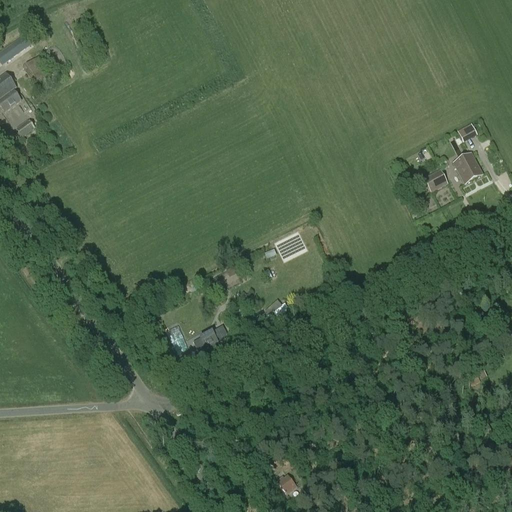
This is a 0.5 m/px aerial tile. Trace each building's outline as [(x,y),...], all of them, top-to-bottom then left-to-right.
[(0,67),(1,69),(32,47),(26,39),(0,56),(0,67)] [(33,86),(52,73),(41,57),(22,69),(33,86)] [(0,80),(0,108),(5,115),(21,103),(14,92),(17,90),(6,76),(0,80)] [(29,122),(16,131),(22,139),(35,130),(29,122)] [(466,144),(480,135),(473,125),(460,133),(466,144)] [(465,187),(483,178),(472,156),(453,166),(465,187)] [(431,195),(448,186),(440,173),(424,181),(431,195)] [(270,324),(289,312),(285,306),(282,308),(278,303),(264,315),(267,318),(266,318),(270,324)] [(219,347),(212,334),(193,345),(199,355),(204,352),(206,355),(219,347)] [(493,436),(488,426),(476,431),(481,442),(493,436)] [(290,490),(295,487),(287,479),(284,481),(282,479),(276,484),(285,497),(291,492),(290,490)]
